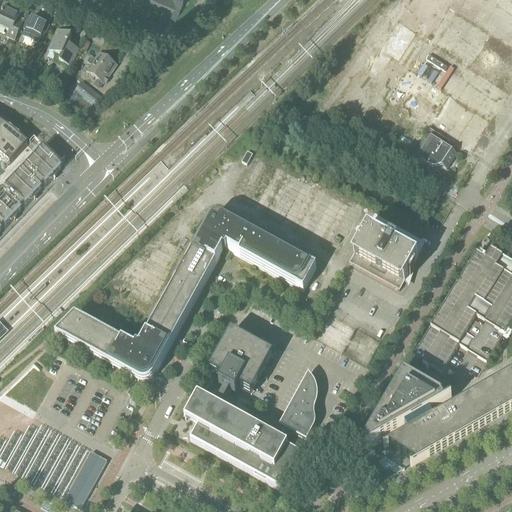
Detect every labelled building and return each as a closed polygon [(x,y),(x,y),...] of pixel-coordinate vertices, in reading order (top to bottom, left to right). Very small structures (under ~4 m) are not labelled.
[(169,0),(157,0),(155,5),(160,7),(160,8),(165,11),(169,0)] [(169,0),(165,11),(171,13),(172,11),(177,14),(182,0),(169,0)] [(23,24),(18,22),(21,15),(6,8),(1,18),(0,17),(0,28),(9,33),(6,39),(9,40),(14,43),(15,43),(23,24)] [(49,28),(29,19),(23,30),(26,32),(23,39),(37,46),(41,38),(44,40),(49,28)] [(55,61),(69,67),(65,74),(67,75),(71,68),(71,69),(79,52),(67,46),(71,38),(57,32),(48,52),(57,56),(55,61)] [(99,55),(95,61),(92,59),(90,60),(88,62),(88,64),(91,66),(86,73),(104,86),(105,84),(106,85),(108,83),(107,82),(117,68),(99,55)] [(82,83),(74,94),(69,94),(65,99),(76,107),(81,100),(96,111),(104,101),(82,83)] [(0,157),(10,166),(28,147),(27,146),(19,139),(15,135),(10,132),(1,125),(0,125),(0,157)] [(430,138),(428,137),(414,157),(420,161),(424,165),(428,168),(432,169),(434,170),(437,169),(442,168),(446,171),(456,155),(451,152),(455,147),(433,133),(430,138)] [(40,153),(34,160),(53,178),(53,179),(55,180),(57,177),(55,176),(61,170),(60,170),(62,168),(66,165),(65,164),(62,167),(44,149),(43,151),(42,152),(40,153)] [(247,167),(253,157),(247,154),(242,164),(247,167)] [(26,168),(24,170),(43,189),(45,186),(50,181),(52,183),(54,180),(55,180),(53,179),(53,178),(34,160),(26,168)] [(22,172),(14,181),(33,199),(33,200),(35,201),(35,200),(37,198),(35,196),(41,191),(40,191),(43,189),(24,170),(22,173),(22,172)] [(6,189),(4,191),(23,209),(25,207),(30,202),(32,203),(34,201),(35,201),(33,200),(33,199),(14,181),(6,189)] [(2,193),(0,194),(0,207),(13,220),(14,221),(15,221),(17,219),(15,217),(21,212),(20,211),(23,209),(4,191),(2,193)] [(0,227),(3,230),(5,228),(10,222),(12,224),(14,222),(14,221),(13,220),(0,207),(0,227)] [(303,294),(316,270),(223,219),(220,218),(216,219),(213,220),(210,223),(146,337),(139,350),(136,349),(135,351),(75,318),(55,338),(140,384),(142,385),(144,385),(145,385),(148,384),(150,383),(152,382),(220,259),(229,264),(233,255),(303,294)] [(349,265),(400,293),(408,277),(411,279),(415,270),(413,269),(423,249),(373,222),(362,241),(360,240),(355,248),(358,249),(349,265)] [(486,249),(490,242),(485,239),(481,245),(486,249)] [(478,256),(413,362),(455,386),(478,378),(511,326),(511,266),(491,253),(487,261),(478,256)] [(0,341),(9,333),(0,323),(0,341)] [(252,397),(273,358),(231,334),(209,373),(222,381),(219,387),(225,390),(223,393),(228,396),(230,392),(235,396),(239,390),(252,397)] [(511,374),(439,416),(436,412),(452,403),(451,401),(444,405),(442,401),(443,400),(404,377),(363,447),(364,448),(366,450),(356,456),(357,457),(360,455),(379,444),(398,433),(401,438),(383,448),(384,449),(389,447),(415,464),(411,467),(411,468),(414,466),(428,458),(429,458),(511,410),(511,374)] [(185,422),(197,429),(190,441),(280,491),(300,454),(284,445),(289,435),(306,444),(314,429),(315,426),(316,424),(315,420),(315,418),(314,415),(315,411),(317,403),(318,398),(318,395),(317,392),(316,387),(315,384),(313,381),(310,378),(308,376),(281,425),(279,429),(283,431),(277,442),(198,398),(185,422)] [(133,396),(130,403),(136,407),(140,400),(133,396)] [(107,463),(92,455),(91,455),(64,503),(64,504),(65,504),(79,511),(80,511),(81,511),(107,464),(107,463)] [(390,471),(378,477),(385,482),(385,483),(394,478),(390,471)]
